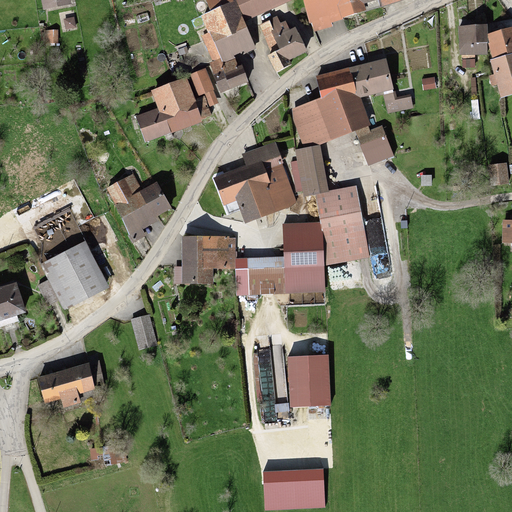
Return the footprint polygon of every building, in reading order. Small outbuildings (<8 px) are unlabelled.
[(204,0),(209,11),(232,1),(231,0),(204,0)] [(236,0),(243,18),(255,13),(270,7),(288,0),(236,0)] [(378,6),(376,0),(301,0),(310,32),(329,27),(328,23),(339,20),(338,17),(378,6)] [(251,47),(232,1),(209,11),(199,15),(207,34),(202,37),(213,63),(207,65),(218,91),(243,80),(237,66),(234,67),(230,56),(251,47)] [(276,23),(270,7),(255,13),(266,42),(273,39),(277,47),(267,51),(271,63),(301,51),(292,28),(286,31),(282,20),(276,23)] [(71,13),(61,14),(64,29),(74,27),(71,13)] [(483,25),(457,27),(458,54),(485,52),(483,25)] [(485,34),(493,60),(511,54),(511,36),(509,27),(485,34)] [(57,32),(45,32),(46,46),(58,45),(57,32)] [(511,54),(493,60),(490,61),(500,96),(511,93),(511,54)] [(384,59),(345,69),(356,98),(391,89),(384,59)] [(215,103),(203,69),(187,75),(194,95),(204,92),(208,105),(215,103)] [(290,111),(304,148),(354,129),(366,124),(356,98),(345,69),(316,76),(320,99),(290,111)] [(133,118),(143,142),(208,117),(200,97),(190,101),(181,78),(149,90),(157,109),(133,118)] [(383,95),(387,114),(410,109),(408,96),(394,99),(393,93),(383,95)] [(511,113),(503,116),(511,145),(511,113)] [(366,124),(354,129),(367,163),(389,154),(379,129),(369,132),(366,124)] [(245,165),(211,178),(221,204),(234,199),(242,221),(294,202),(272,144),(241,156),(245,165)] [(488,166),(489,184),(505,183),(504,164),(488,166)] [(167,208),(153,182),(129,196),(120,180),(104,189),(130,234),(153,221),(151,217),(167,208)] [(353,186),(315,194),(324,234),(362,226),(353,186)] [(502,242),(511,241),(511,220),(503,220),(502,242)] [(281,258),(283,293),(321,292),(319,223),(280,225),(281,258)] [(180,237),(181,281),(207,280),(207,268),(227,268),(227,252),(231,252),(230,239),(227,239),(227,236),(180,237)] [(105,287),(82,241),(29,267),(47,304),(58,299),(62,308),(105,287)] [(134,244),(127,247),(134,260),(150,251),(146,244),(136,249),(134,244)] [(281,258),(233,260),(235,295),(283,293),(281,258)] [(14,283),(0,287),(0,317),(22,311),(14,283)] [(146,316),(131,320),(140,350),(155,346),(146,316)] [(96,362),(38,379),(45,404),(65,398),(66,403),(105,393),(96,362)] [(123,444),(91,449),(94,467),(126,462),(123,444)]
